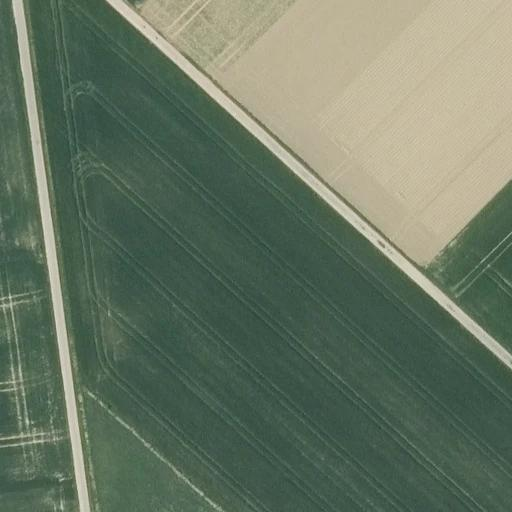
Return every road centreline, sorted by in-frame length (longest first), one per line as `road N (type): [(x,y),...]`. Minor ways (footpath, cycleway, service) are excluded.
road 1 (track): [(110,0),(511,367)]
road 2 (track): [(15,0),(83,511)]
